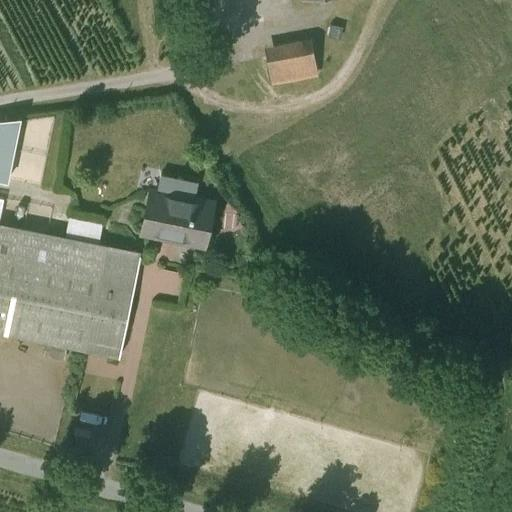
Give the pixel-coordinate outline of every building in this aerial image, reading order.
[(265,47),(267,59),(301,52),(313,49),(311,37),(265,47)] [(313,49),(301,52),(305,75),(318,73),(313,49)] [(301,52),(267,59),(272,82),(305,75),(301,52)] [(243,62),(245,83),(269,80),(267,59),(243,62)] [(305,75),(272,82),(275,96),(321,86),(318,73),(305,75)] [(0,119),(0,130),(16,134),(20,117),(0,119)] [(16,134),(0,130),(0,180),(7,182),(16,134)] [(210,203),(153,191),(145,230),(202,242),(210,203)] [(0,330),(77,346),(86,348),(106,247),(0,225),(0,330)] [(140,254),(106,247),(86,348),(119,355),(140,254)] [(176,458),(147,450),(143,465),(172,473),(176,458)]
